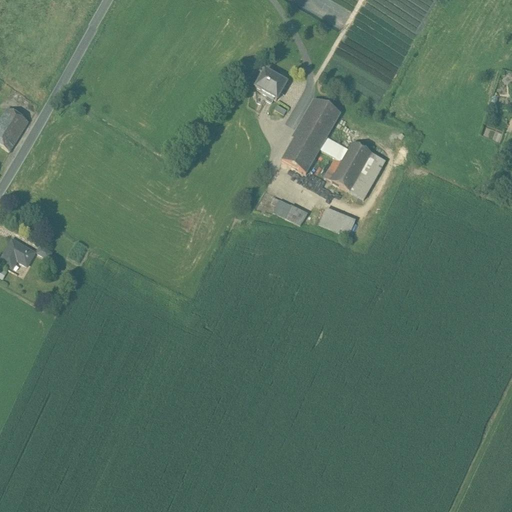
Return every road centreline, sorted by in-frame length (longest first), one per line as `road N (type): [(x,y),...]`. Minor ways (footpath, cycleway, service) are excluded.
road 1 (unclassified): [(111,0),(0,189)]
road 2 (track): [(511,383),(452,511)]
